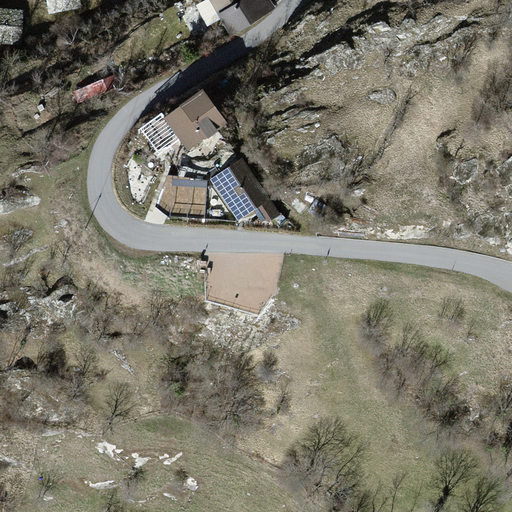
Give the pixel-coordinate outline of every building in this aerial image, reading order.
[(77,0),(49,0),(51,9),(78,4),(77,0)] [(205,0),(228,38),(274,12),(267,0),(205,0)] [(20,13),(0,10),(0,39),(16,41),(20,13)] [(201,91),(163,119),(188,152),(226,124),(201,91)] [(242,161),(214,179),(239,218),(256,207),(265,220),(276,213),(242,161)] [(206,179),(173,177),(171,214),(204,216),(206,179)]
